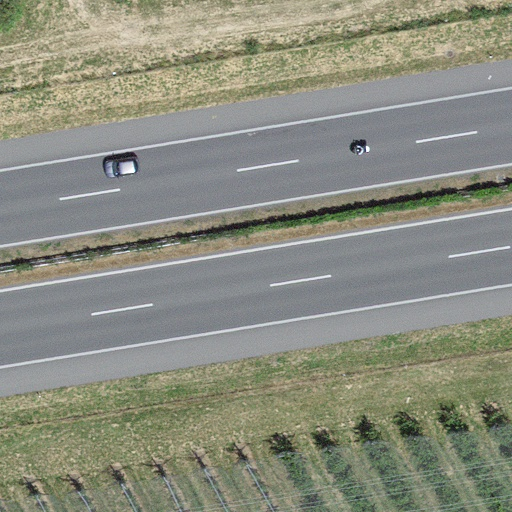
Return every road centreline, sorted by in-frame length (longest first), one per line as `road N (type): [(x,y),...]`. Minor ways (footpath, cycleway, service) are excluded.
road 1 (motorway): [(0,329),(511,247)]
road 2 (motorway): [(511,127),(0,209)]
